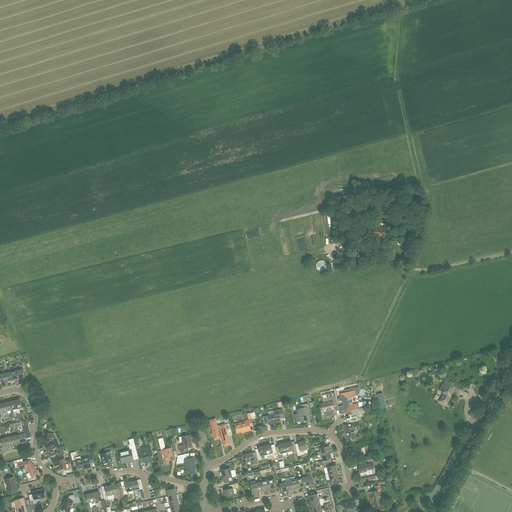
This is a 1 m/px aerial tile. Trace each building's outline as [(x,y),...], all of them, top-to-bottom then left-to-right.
[(355,229),(358,216),(359,207),(347,205),(345,213),(349,214),(346,227),(355,229)] [(394,209),(370,206),(369,216),(394,219),(394,209)] [(384,238),(385,228),(368,226),(367,237),(384,238)] [(353,241),(354,233),(346,233),(346,241),(353,241)] [(327,270),(323,260),(317,262),(320,272),(327,270)] [(20,369),(17,370),(19,378),(25,377),(23,369),(22,364),(19,365),(20,369)] [(441,399),(440,401),(440,402),(440,401),(446,404),(446,405),(447,403),(451,396),(453,392),(453,391),(452,391),(453,390),(460,394),(464,387),(456,383),(455,384),(448,380),(446,379),(440,391),(443,392),(444,393),(441,399)] [(345,390),(345,393),(340,394),(345,412),(349,411),(350,416),(362,413),(365,412),(365,411),(365,410),(364,410),(364,409),(363,409),(362,408),(359,409),(358,403),(349,405),(347,398),(356,396),(357,395),(358,395),(358,394),(359,394),(359,393),(359,392),(360,392),(360,391),(360,390),(359,387),(345,390)] [(383,393),(377,394),(381,409),(386,408),(383,393)] [(333,410),(334,409),(333,405),(337,404),(336,396),(323,400),(324,403),(322,404),(324,412),(325,417),(334,414),(333,410)] [(2,403),(4,412),(6,418),(9,417),(7,411),(10,410),(8,402),(8,401),(7,401),(5,401),(5,402),(5,403),(2,403)] [(298,414),(294,415),(296,423),(300,422),(308,420),(307,414),(307,413),(310,412),(308,403),(299,405),(300,409),(297,409),(298,414)] [(264,422),(262,422),(263,425),(267,424),(269,423),(269,422),(270,422),(270,423),(272,423),(281,421),(280,417),(284,416),(282,409),(274,411),(268,412),(269,416),(268,416),(267,415),(262,417),(264,422)] [(353,431),(360,430),(357,420),(356,417),(351,418),(352,423),(344,425),(348,441),(355,439),(353,431)] [(215,418),(210,419),(213,433),(212,433),(212,434),(212,435),(212,436),(213,436),(214,436),(215,439),(220,438),(219,437),(222,436),(224,445),(229,444),(227,437),(232,435),(229,424),(217,427),(215,418)] [(253,425),(251,420),(251,419),(245,421),(245,423),(235,425),(237,432),(243,431),(244,432),(250,430),(249,426),(253,425)] [(54,434),(51,433),(46,433),(44,444),(48,451),(60,445),(56,439),(54,434)] [(190,435),(182,436),(183,448),(179,448),(179,452),(188,451),(188,448),(192,447),(190,435)] [(296,447),(297,454),(298,456),(305,454),(304,450),(307,449),(305,440),(298,442),(299,446),(296,447)] [(162,449),(162,450),(161,450),(162,455),(163,454),(165,462),(171,460),(170,457),(174,456),(171,447),(168,448),(168,447),(165,448),(163,441),(159,442),(161,449),(162,449)] [(291,442),(284,443),(287,452),(293,451),(294,455),(297,454),(296,447),(296,446),(292,447),(291,442)] [(137,454),(136,450),(135,445),(135,443),(129,445),(130,450),(119,453),(122,463),(134,460),(132,455),(137,454)] [(279,450),(276,451),(277,456),(278,459),(283,458),(282,453),(287,452),(284,443),(278,445),(279,450)] [(265,444),(265,446),(267,457),(273,456),(273,457),(277,456),(276,451),(276,449),(272,450),(271,444),(269,445),(268,444),(265,444)] [(323,444),(315,446),(316,449),(320,448),(321,451),(317,453),(318,455),(330,452),(330,450),(331,449),(330,446),(329,446),(324,447),(323,444)] [(140,448),(137,449),(139,458),(143,457),(145,462),(149,461),(150,462),(153,461),(152,456),(153,455),(150,445),(140,448)] [(267,457),(265,446),(258,447),(260,453),(256,454),(257,456),(258,460),(262,459),(261,459),(267,457)] [(111,461),(110,457),(110,456),(115,454),(113,447),(105,449),(105,452),(101,454),(102,460),(103,460),(103,463),(111,461)] [(55,467),(60,464),(61,469),(66,468),(65,462),(66,462),(63,455),(65,454),(63,451),(57,453),(59,457),(52,460),(55,467)] [(244,453),(244,455),(246,462),(250,461),(251,465),(259,463),(258,460),(257,456),(254,456),(253,453),(251,453),(251,452),(244,453)] [(330,452),(318,455),(318,456),(322,455),(323,461),(319,462),(319,465),(323,464),(327,463),(327,460),(332,459),(330,452)] [(185,474),(189,473),(195,473),(193,458),(189,458),(188,453),(178,455),(177,460),(184,459),(186,471),(184,471),(185,474)] [(88,457),(77,460),(79,469),(86,467),(86,468),(91,467),(90,463),(94,462),(92,455),(88,456),(88,457)] [(18,463),(17,460),(14,461),(15,468),(19,467),(19,469),(27,468),(32,477),(38,473),(30,460),(18,463)] [(327,463),(323,464),(324,468),(327,467),(328,473),(337,471),(336,465),(331,466),(331,463),(327,463)] [(373,463),(358,467),(359,472),(361,471),(362,476),(359,477),(360,482),(375,478),(374,473),(372,474),(371,469),(374,468),(373,463)] [(221,470),(222,472),(221,472),(220,473),(221,475),(222,476),(223,476),(223,477),(236,473),(235,470),(233,470),(233,468),(234,467),(234,464),(230,465),(224,467),(224,470),(221,470)] [(337,471),(328,473),(330,480),(326,481),(327,486),(336,484),(334,479),(339,478),(337,471)] [(310,472),(306,473),(306,475),(303,476),(303,478),(305,486),(306,487),(308,487),(309,486),(308,486),(311,485),(311,484),(313,484),(310,472)] [(236,473),(223,477),(224,483),(229,482),(230,485),(237,483),(238,483),(237,480),(233,481),(232,477),(236,476),(236,473)] [(13,477),(6,479),(8,489),(7,489),(9,495),(14,494),(13,490),(17,489),(16,483),(15,484),(13,477)] [(259,479),(259,482),(256,483),(258,491),(264,490),(262,481),(261,478),(259,479)] [(274,478),(268,480),(270,489),(276,487),(274,478)] [(281,479),(282,483),(279,483),(282,492),(288,491),(286,482),(285,478),(281,479)] [(303,478),(297,479),(299,488),(305,486),(303,478)] [(297,490),(297,489),(297,488),(299,488),(297,479),(291,480),(293,489),(294,489),(294,490),(297,490)] [(133,490),(137,490),(137,492),(140,492),(142,491),(143,491),(142,484),(138,484),(137,480),(131,481),(133,490)] [(122,487),(124,495),(127,494),(127,492),(133,490),(131,481),(124,483),(125,487),(122,487)] [(237,483),(230,485),(228,486),(228,489),(224,490),(226,496),(234,494),(233,488),(238,487),(237,483)] [(256,483),(250,484),(252,493),(258,491),(256,483)] [(115,484),(111,485),(113,494),(114,497),(114,494),(117,494),(118,496),(119,497),(120,497),(121,499),(124,498),(124,495),(122,487),(118,488),(117,484),(115,484)] [(114,497),(113,494),(111,485),(105,487),(106,489),(102,490),(104,499),(108,499),(108,500),(114,498),(114,497)] [(381,485),(374,487),(375,491),(368,493),(370,500),(371,500),(373,506),(378,505),(380,510),(385,509),(384,503),(383,504),(380,490),(382,490),(381,485)] [(32,492),(33,494),(29,494),(31,504),(35,503),(34,500),(46,497),(45,493),(44,493),(43,489),(32,492)] [(100,491),(93,493),(95,504),(99,503),(98,501),(102,500),(100,491)] [(95,502),(95,504),(95,502),(93,493),(92,493),(91,493),(91,492),(89,493),(88,493),(89,494),(86,495),(88,504),(85,505),(87,511),(90,511),(92,511),(91,507),(92,505),(91,503),(95,502)] [(67,497),(66,499),(65,499),(63,506),(62,506),(61,506),(60,510),(61,511),(64,511),(64,510),(69,511),(71,508),(72,508),(74,503),(76,504),(79,502),(78,495),(77,495),(78,496),(74,496),(74,495),(70,496),(67,497)] [(32,511),(31,506),(30,506),(26,507),(24,498),(15,500),(18,511),(32,511)] [(350,500),(348,500),(341,502),(342,508),(345,507),(346,511),(349,511),(356,510),(354,499),(350,500)] [(319,500),(310,502),(312,508),(320,505),(319,500)]
